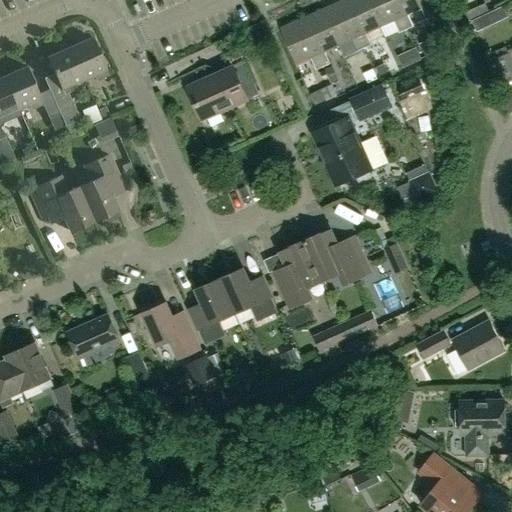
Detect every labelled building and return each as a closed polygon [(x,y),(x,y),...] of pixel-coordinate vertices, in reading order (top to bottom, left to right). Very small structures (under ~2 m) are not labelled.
[(367,0),(344,0),(342,1),(364,49),(372,45),(366,33),(379,27),(367,0)] [(405,30),(392,0),(367,0),(379,27),(394,20),(399,33),(405,30)] [(418,0),(392,0),(405,30),(413,27),(408,14),(422,8),(418,0)] [(364,49),(342,1),(322,10),(337,46),(352,39),(358,52),(364,49)] [(485,3),(465,12),(468,20),(488,11),(485,3)] [(337,46),(322,10),(301,19),(322,67),(330,64),(325,51),(337,46)] [(480,17),(471,21),(476,32),(485,28),(480,17)] [(322,67),(301,19),(280,29),(296,64),(310,58),(316,70),(322,67)] [(92,37),(70,47),(85,81),(94,77),(97,81),(110,76),(92,37)] [(428,63),(440,58),(431,39),(419,44),(428,63)] [(58,47),(60,52),(47,57),(54,73),(45,78),(50,89),(49,89),(60,113),(66,126),(80,119),(68,94),(77,90),(76,84),(85,81),(70,47),(68,43),(58,47)] [(403,68),(421,60),(416,49),(398,57),(403,68)] [(511,80),(511,55),(510,52),(495,58),(506,83),(511,80)] [(247,60),(189,86),(203,119),(262,93),(247,60)] [(378,77),(389,72),(384,61),(373,65),(378,77)] [(60,113),(49,89),(39,94),(27,66),(4,77),(19,110),(28,106),(31,110),(44,105),(50,118),(60,113)] [(325,70),(330,83),(336,80),(331,67),(325,70)] [(363,73),(368,84),(378,79),(373,69),(363,73)] [(19,110),(4,77),(0,78),(0,139),(4,137),(0,128),(0,124),(11,119),(10,114),(19,110)] [(396,89),(401,101),(424,91),(419,79),(396,89)] [(332,84),(310,94),(314,105),(337,95),(332,84)] [(360,122),(392,107),(382,85),(350,100),(360,122)] [(103,121),(96,105),(82,110),(89,126),(103,121)] [(106,106),(98,109),(102,119),(110,116),(106,106)] [(347,118),(314,133),(335,180),(368,166),(369,169),(384,163),(372,137),(358,143),(347,118)] [(90,179),(78,185),(94,221),(100,218),(102,223),(117,216),(115,211),(118,210),(109,189),(121,183),(109,155),(84,166),(90,179)] [(401,159),(387,165),(392,177),(405,172),(401,159)] [(402,185),(410,203),(417,200),(436,191),(437,191),(432,179),(429,173),(428,174),(402,185)] [(94,221),(78,185),(64,191),(58,177),(36,187),(48,215),(61,210),(70,231),(94,221)] [(330,230),(305,241),(321,277),(337,270),(343,284),(364,275),(353,249),(341,254),(330,230)] [(381,242),(388,258),(401,252),(394,236),(381,242)] [(321,277),(305,241),(279,252),(290,277),(278,282),(290,308),(311,298),(305,285),(321,277)] [(243,268),(219,279),(234,314),(250,307),(256,322),(277,313),(265,284),(252,290),(243,268)] [(234,314),(219,279),(195,290),(204,311),(192,317),(204,345),(225,336),(219,320),(234,314)] [(141,313),(156,346),(169,340),(177,359),(199,349),(186,320),(175,325),(166,303),(141,313)] [(341,322),(348,337),(378,324),(371,309),(341,322)] [(119,341),(108,315),(67,333),(78,359),(119,341)] [(468,370),(504,350),(488,321),(452,341),(468,370)] [(313,335),(320,350),(348,337),(341,322),(313,335)] [(450,345),(443,331),(416,345),(424,359),(450,345)] [(8,360),(21,391),(39,383),(42,391),(53,386),(34,343),(6,356),(7,361),(8,360)] [(208,358),(190,366),(198,384),(216,377),(208,358)] [(8,360),(7,361),(0,363),(0,403),(2,408),(13,404),(10,396),(21,391),(8,360)] [(260,374),(255,360),(250,361),(244,375),(246,379),(260,374)] [(147,370),(134,376),(141,392),(154,386),(147,370)] [(83,422),(79,414),(67,385),(54,391),(70,428),(83,422)] [(414,401),(416,393),(402,390),(401,398),(414,401)] [(465,435),(466,457),(488,456),(488,435),(504,434),(503,400),(459,401),(460,435),(465,435)] [(19,437),(7,410),(0,413),(0,431),(5,443),(19,437)] [(38,427),(43,437),(53,433),(48,423),(38,427)] [(421,505),(428,511),(467,511),(475,503),(457,488),(464,479),(433,454),(419,473),(436,487),(421,505)] [(381,479),(373,464),(351,475),(358,490),(381,479)] [(326,487),(314,490),(317,502),(329,498),(326,487)]
